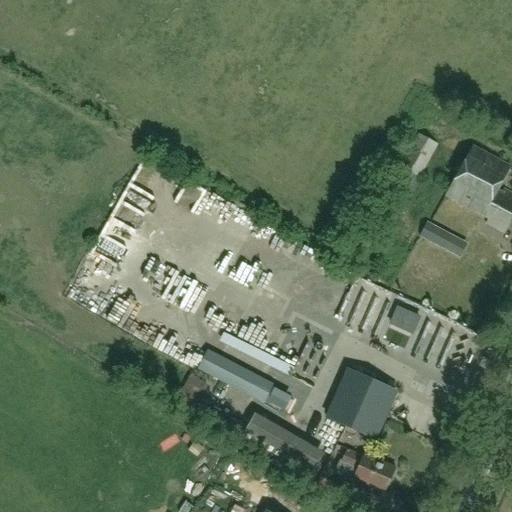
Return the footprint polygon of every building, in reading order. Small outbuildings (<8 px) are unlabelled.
[(437,144),(418,133),(389,185),(408,196),(437,144)] [(446,196),(488,219),(502,193),(498,190),(509,167),(473,147),(446,196)] [(511,193),(504,190),(502,193),(488,219),(486,223),(505,234),(511,220),(511,193)] [(453,235),(428,221),(420,235),(445,249),(453,235)] [(396,392),(348,371),(327,419),(375,440),(396,392)] [(385,494),(397,469),(365,454),(363,457),(348,450),(341,463),(357,470),(353,479),(385,494)] [(301,453),(288,475),(306,485),(318,463),(301,453)] [(326,503),(336,485),(319,476),(310,494),(326,503)]
